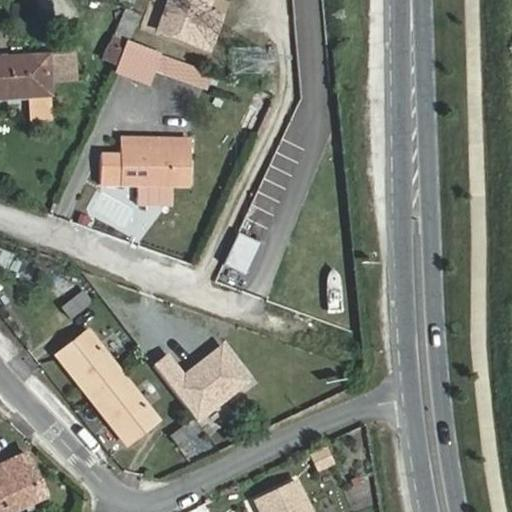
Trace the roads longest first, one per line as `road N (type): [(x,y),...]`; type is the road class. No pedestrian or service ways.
road 1 (primary): [(459,511),(442,405),(428,0)]
road 2 (primary): [(394,0),(412,400)]
road 3 (residential): [(412,400),(376,403),(127,511)]
road 4 (residential): [(0,212),(273,323)]
road 5 (residential): [(0,356),(118,511)]
